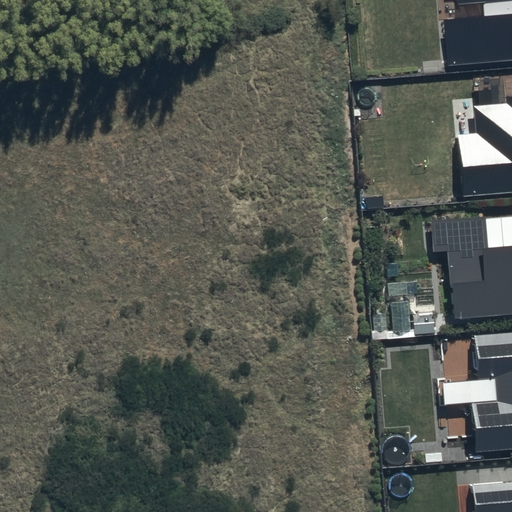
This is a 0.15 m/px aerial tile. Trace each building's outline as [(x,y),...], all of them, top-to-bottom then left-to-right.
[(511,0),(461,0),(462,6),(489,4),(491,24),(450,27),(453,64),(511,59),(511,0)] [(508,105),(476,107),(478,134),(459,136),(464,195),(511,191),(511,97),(508,98),(508,105)] [(486,217),(433,222),(436,253),(449,252),(454,320),(511,315),(511,250),(489,252),(486,217)] [(511,334),(476,338),(479,380),(496,379),(498,401),(472,403),(476,452),(511,449),(511,334)] [(511,511),(511,481),(472,485),(474,511),(511,511)]
